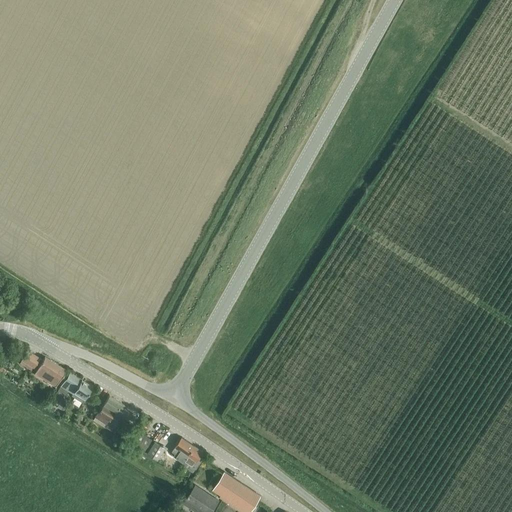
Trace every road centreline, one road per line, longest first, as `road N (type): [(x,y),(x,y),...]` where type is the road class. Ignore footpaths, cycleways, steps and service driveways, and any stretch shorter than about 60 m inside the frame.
road 1 (tertiary): [(174,398),(391,0)]
road 2 (tertiary): [(305,511),(53,350)]
road 3 (tertiary): [(324,511),(174,398)]
road 4 (tertiary): [(174,398),(77,353),(53,350)]
